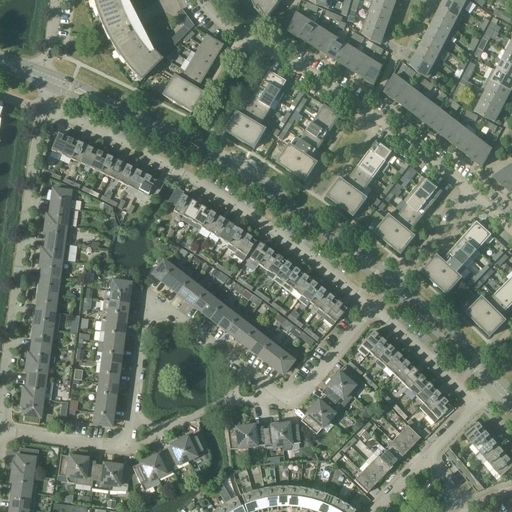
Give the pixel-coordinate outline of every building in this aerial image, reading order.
[(132,21),(127,12),(125,12),(120,0),(93,0),(94,1),(94,0),(97,8),(99,15),(98,15),(101,22),(104,29),(105,28),(110,37),(109,38),(112,44),(116,51),(117,50),(126,63),(125,63),(130,69),(135,75),(135,74),(141,79),(142,79),(161,60),(155,54),(153,56),(149,52),(141,42),(134,31),(136,30),(132,21)] [(252,0),(256,9),(259,7),(267,19),(282,0),(252,0)] [(332,0),(309,0),(309,1),(329,9),(332,0)] [(372,0),(371,2),(372,3),(373,3),(392,13),(395,3),(389,0),(372,0)] [(450,0),(445,0),(442,7),(459,20),(466,11),(465,10),(464,11),(450,0)] [(468,0),(450,0),(464,11),(465,10),(471,2),(468,0)] [(373,3),(372,3),(367,13),(369,14),(369,13),(388,24),(392,13),(373,3)] [(442,7),(437,17),(454,30),(461,21),(459,20),(442,7)] [(164,57),(194,26),(182,9),(176,13),(183,25),(184,26),(159,52),(164,57)] [(496,9),(493,15),(500,18),(503,13),(496,9)] [(510,23),(511,19),(511,15),(504,12),(501,18),(510,23)] [(363,23),(365,24),(365,23),(384,34),(388,24),(369,13),(369,14),(363,23)] [(300,39),(300,38),(307,20),(297,14),(290,33),(300,39)] [(437,17),(432,27),(449,40),(449,39),(456,31),(454,30),(437,17)] [(316,26),(307,20),(300,38),(309,44),(316,26)] [(491,22),(488,28),(494,31),(497,25),(491,22)] [(380,45),(384,34),(365,23),(365,24),(360,33),(380,45)] [(309,44),(318,50),(325,32),(316,26),(309,44)] [(451,41),(449,39),(449,40),(432,27),(427,37),(444,50),(444,49),(451,41)] [(489,41),(494,31),(488,28),(483,38),(489,41)] [(335,38),(325,32),(318,50),(327,56),(335,38)] [(222,45),(206,36),(201,45),(217,55),(220,49),(220,48),(222,45)] [(427,37),(422,46),(439,59),(441,60),(444,63),(450,54),(446,51),(446,50),(444,49),(444,50),(427,37)] [(344,44),(335,38),(327,56),(337,61),(344,44)] [(483,39),(478,49),(483,52),(488,41),(483,39)] [(337,61),(346,67),(353,49),(344,44),(337,61)] [(201,45),(196,54),(211,63),(213,60),(213,61),(217,55),(201,45)] [(422,46),(416,56),(434,69),(441,60),(439,59),(422,46)] [(378,47),(376,52),(381,55),(384,50),(378,47)] [(363,55),(353,49),(346,67),(355,73),(363,55)] [(483,52),(478,49),(474,55),(480,58),(483,52)] [(502,61),(511,66),(511,53),(508,51),(508,52),(502,49),(497,59),(502,61)] [(191,51),(186,60),(190,63),(206,72),(210,66),(209,66),(211,63),(196,54),(191,51)] [(355,73),(364,79),(365,79),(372,61),(363,55),(355,73)] [(436,70),(434,69),(416,56),(411,66),(429,79),(436,70)] [(382,67),(372,61),(365,79),(364,79),(374,86),(382,67)] [(511,66),(502,61),(497,72),(511,79),(511,66)] [(206,72),(190,63),(185,72),(201,81),(202,78),(203,78),(206,72)] [(470,63),(467,69),(473,72),(476,66),(470,63)] [(403,71),(408,75),(411,70),(406,66),(403,71)] [(473,72),(467,69),(464,75),(469,78),(473,72)] [(487,79),(492,82),(509,91),(509,90),(511,86),(511,79),(497,72),(492,70),(487,79)] [(185,72),(180,80),(196,90),(196,89),(200,84),(199,83),(201,81),(185,72)] [(268,76),(265,81),(281,91),(286,82),(271,73),(269,76),(268,76)] [(180,80),(174,76),(162,96),(191,113),(203,93),(196,89),(196,90),(180,80)] [(404,83),(395,76),(385,94),(395,101),(395,100),(404,83)] [(421,84),(426,87),(429,83),(424,79),(421,84)] [(482,90),(487,92),(504,101),(504,100),(510,93),(511,91),(509,90),(509,91),(492,82),(487,79),(482,90)] [(284,93),(281,91),(265,81),(261,87),(262,88),(260,91),(276,100),(279,102),(284,93)] [(395,100),(404,106),(413,89),(404,83),(395,100)] [(434,86),(429,83),(426,87),(430,91),(434,86)] [(460,83),(457,89),(462,92),(465,86),(460,83)] [(404,106),(412,113),(421,96),(413,89),(404,106)] [(462,92),(457,89),(453,96),(459,98),(462,92)] [(270,109),(276,100),(260,91),(259,93),(258,93),(254,99),(270,109)] [(506,101),(504,100),(504,101),(487,92),(481,102),(498,111),(499,110),(504,103),(506,101)] [(447,96),(442,93),(439,97),(443,101),(447,96)] [(412,113),(421,120),(430,103),(421,96),(412,113)] [(252,105),(250,108),(265,117),(270,109),(254,99),(251,105),(252,105)] [(447,104),(452,108),(456,103),(451,99),(447,104)] [(500,111),(499,110),(498,111),(481,102),(476,113),(493,122),(494,120),(499,113),(500,111)] [(421,120),(430,127),(439,110),(430,103),(421,120)] [(460,106),(456,103),(452,108),(457,111),(460,106)] [(339,116),(325,106),(319,115),(334,125),(338,119),(337,119),(339,116)] [(248,111),(247,111),(244,116),(260,126),(265,117),(250,108),(248,111)] [(430,127),(439,133),(448,116),(439,110),(430,127)] [(226,132),(255,149),(266,130),(260,126),(244,116),(238,112),(226,132)] [(330,131),(334,125),(319,115),(313,123),(328,133),(330,131)] [(439,133),(447,140),(456,123),(448,116),(439,133)] [(327,136),(326,136),(328,133),(313,123),(307,132),(323,142),(327,136)] [(447,140),(456,147),(465,130),(456,123),(447,140)] [(284,129),(279,138),(282,140),(288,132),(284,129)] [(465,153),(474,136),(465,130),(456,147),(465,153)] [(318,148),(319,148),(323,142),(307,132),(302,140),(317,150),(318,148)] [(51,151),(61,155),(68,139),(58,134),(51,151)] [(474,160),(482,143),(474,136),(465,153),(473,160),(474,160)] [(292,146),(296,149),(312,159),(315,153),(317,150),(302,140),(302,141),(298,138),(295,139),(292,143),(292,146)] [(78,143),(68,139),(61,155),(71,160),(78,143)] [(375,145),(371,151),(386,162),(389,164),(395,155),(392,153),(378,142),(375,146),(375,145)] [(88,148),(78,143),(71,160),(81,164),(88,148)] [(474,160),(473,160),(472,160),(482,168),(492,150),(482,143),(474,160)] [(296,149),(292,146),(290,144),(278,163),(305,182),(318,163),(314,161),(312,159),(296,149)] [(81,164),(90,168),(98,152),(88,148),(81,164)] [(371,151),(366,156),(367,157),(365,159),(379,170),(383,173),(389,164),(386,162),(371,151)] [(107,157),(98,152),(90,168),(100,173),(107,157)] [(100,173),(109,178),(117,161),(107,157),(100,173)] [(365,159),(363,162),(363,161),(358,167),(373,178),(379,170),(365,159)] [(119,182),(127,166),(117,161),(109,178),(119,182)] [(137,171),(127,166),(119,182),(128,187),(137,171)] [(503,187),(504,186),(503,186),(511,179),(511,167),(510,166),(494,178),(503,187)] [(358,167),(354,173),(355,173),(353,176),(367,186),(373,178),(358,167)] [(126,192),(135,197),(146,176),(137,171),(128,187),(126,192)] [(156,181),(146,176),(135,197),(145,202),(148,202),(155,189),(153,187),(156,181)] [(353,176),(351,178),(350,178),(347,183),(346,183),(361,194),(362,194),(367,186),(353,176)] [(417,186),(421,189),(435,201),(440,195),(439,195),(441,192),(424,178),(417,186)] [(367,199),(362,194),(361,194),(346,183),(347,183),(341,179),(327,197),(354,217),(367,199)] [(511,192),(511,179),(503,186),(504,186),(511,193),(511,192)] [(411,194),(414,197),(428,208),(430,206),(431,206),(435,201),(421,189),(417,186),(411,194)] [(50,207),(68,210),(74,210),(77,191),(71,188),(70,192),(53,190),(50,207)] [(426,211),(428,208),(414,197),(411,194),(404,202),(408,205),(422,217),(427,211),(426,211)] [(173,211),(183,217),(192,201),(182,196),(173,211)] [(192,201),(183,217),(180,221),(190,226),(201,207),(192,201)] [(402,201),(396,208),(402,213),(415,224),(417,221),(418,222),(422,217),(408,205),(404,202),(402,201)] [(108,215),(110,207),(103,204),(101,213),(108,215)] [(74,210),(68,210),(50,207),(49,216),(46,215),(45,224),(66,227),(72,228),(74,210)] [(199,231),(201,228),(210,212),(201,207),(190,226),(199,231)] [(220,218),(210,212),(201,228),(210,233),(220,218)] [(402,213),(395,220),(395,221),(410,232),(414,227),(413,227),(415,224),(402,213)] [(390,216),(376,233),(401,254),(416,237),(410,232),(395,221),(395,220),(390,216)] [(229,224),(220,218),(210,233),(219,239),(229,224)] [(475,226),(470,231),(484,243),(491,235),(478,223),(475,226)] [(69,245),(72,228),(66,227),(45,224),(44,233),(47,233),(46,242),(63,244),(69,245)] [(219,239),(228,245),(238,230),(229,224),(219,239)] [(228,245),(226,248),(235,254),(247,236),(238,230),(228,245)] [(466,236),(464,239),(477,251),(484,243),(470,231),(465,236),(466,236)] [(256,242),(247,236),(235,254),(233,255),(242,261),(246,257),(256,242)] [(480,253),(477,251),(464,239),(462,241),(461,241),(456,246),(470,258),(473,261),(480,253)] [(69,245),(63,244),(46,242),(45,250),(42,250),(40,259),(61,261),(67,262),(69,245)] [(258,265),(269,250),(259,244),(249,259),(247,262),(256,269),(258,265)] [(450,254),(463,266),(470,258),(456,246),(452,251),(452,252),(450,254)] [(258,265),(267,271),(277,257),(269,250),(258,265)] [(463,266),(450,254),(448,256),(447,256),(443,261),(457,274),(457,273),(460,276),(466,269),(463,266)] [(437,256),(422,272),(447,295),(462,278),(460,276),(457,273),(457,274),(443,261),(437,256)] [(192,261),(199,266),(201,262),(195,257),(192,261)] [(267,271),(265,275),(273,281),(286,263),(277,257),(267,271)] [(59,279),(61,261),(40,259),(39,268),(42,268),(41,276),(59,279)] [(163,261),(153,274),(155,276),(154,277),(160,282),(161,282),(171,268),(163,261)] [(161,282),(160,282),(169,288),(169,287),(179,274),(183,269),(175,263),(171,268),(161,282)] [(273,281),(282,287),(295,269),(286,263),(273,281)] [(169,287),(169,288),(177,294),(187,280),(191,275),(183,269),(179,274),(169,287)] [(295,269),(282,287),(290,293),(293,290),(304,276),(295,269)] [(56,296),(59,279),(41,276),(40,285),(37,285),(36,293),(56,296)] [(293,290),(301,296),(312,282),(304,276),(293,290)] [(106,285),(106,286),(106,288),(107,289),(107,292),(111,292),(128,295),(129,295),(130,287),(129,287),(129,284),(118,283),(116,281),(114,280),(112,280),(110,280),(108,281),(107,283),(106,285)] [(177,294),(185,300),(185,299),(196,286),(187,280),(177,294)] [(511,283),(509,281),(502,288),(511,298),(511,283)] [(312,282),(301,296),(298,300),(306,307),(310,303),(321,289),(312,282)] [(185,299),(185,300),(193,307),(193,306),(204,293),(196,286),(185,299)] [(510,307),(511,304),(511,298),(502,288),(495,296),(508,308),(510,306),(510,307)] [(310,303),(318,309),(329,295),(321,289),(310,303)] [(105,292),(104,302),(110,303),(126,305),(127,305),(129,295),(128,295),(111,292),(107,292),(105,292)] [(54,313),(56,296),(36,293),(35,302),(37,303),(36,311),(54,313)] [(193,306),(193,307),(201,313),(202,312),(212,299),(204,293),(193,306)] [(323,319),(338,302),(329,295),(318,309),(315,313),(323,319)] [(259,300),(253,296),(249,301),(255,305),(259,300)] [(495,296),(488,303),(501,316),(506,311),(505,311),(508,308),(495,296)] [(506,321),(501,316),(488,303),(483,297),(467,313),(491,337),(506,321)] [(202,312),(201,313),(209,319),(220,305),(212,299),(202,312)] [(209,319),(217,326),(218,325),(228,311),(232,307),(223,300),(220,305),(209,319)] [(104,302),(103,312),(108,313),(126,315),(127,305),(126,305),(110,303),(104,302)] [(346,309),(338,302),(323,319),(332,327),(335,323),(346,309)] [(218,325),(217,326),(225,332),(236,318),(240,313),(232,307),(228,311),(218,325)] [(54,313),(36,311),(35,319),(32,319),(31,328),(52,331),(58,331),(60,314),(54,313)] [(103,312),(101,322),(123,325),(125,325),(126,315),(108,313),(103,312)] [(225,332),(233,338),(234,337),(244,324),(248,319),(240,313),(236,318),(225,332)] [(278,314),(274,319),(278,323),(282,318),(278,314)] [(286,321),(281,326),(287,330),(291,325),(286,321)] [(101,322),(100,332),(123,335),(125,325),(123,325),(101,322)] [(234,337),(233,338),(242,344),(252,330),(244,324),(234,337)] [(294,326),(289,333),(293,336),(298,329),(294,326)] [(49,348),(52,331),(31,328),(30,337),(33,337),(32,346),(49,348)] [(250,349),(250,350),(258,357),(268,343),(272,338),(274,335),(266,329),(260,336),(250,349)] [(242,344),(250,350),(250,349),(260,336),(252,330),(242,344)] [(100,332),(98,342),(104,343),(121,345),(122,345),(123,335),(100,332)] [(369,353),(381,339),(373,332),(357,350),(365,357),(369,353)] [(302,333),(299,337),(303,341),(307,336),(302,333)] [(258,357),(266,363),(266,362),(277,349),(280,344),(272,338),(268,343),(258,357)] [(389,347),(381,339),(369,353),(377,360),(389,347)] [(104,343),(103,353),(120,356),(121,356),(122,345),(121,345),(104,343)] [(266,362),(266,363),(274,369),(285,355),(288,350),(280,344),(277,349),(266,362)] [(48,358),(49,348),(32,346),(31,354),(28,354),(26,363),(47,365),(47,364),(54,364),(54,358),(48,358)] [(377,360),(375,363),(383,370),(385,367),(397,354),(399,352),(395,348),(393,350),(389,347),(377,360)] [(274,369),(280,374),(281,373),(283,375),(293,362),(299,354),(290,348),(288,350),(285,355),(274,369)] [(103,353),(102,363),(118,366),(119,366),(121,356),(120,356),(103,353)] [(405,361),(397,354),(385,367),(393,374),(405,361)] [(413,369),(405,361),(393,374),(400,382),(413,369)] [(28,372),(27,380),(45,383),(47,365),(26,363),(25,372),(28,372)] [(102,363),(100,374),(118,376),(119,366),(118,366),(102,363)] [(347,365),(354,371),(356,368),(350,363),(347,365)] [(364,384),(360,380),(346,368),(341,375),(338,373),(333,380),(348,393),(353,397),(364,384)] [(362,374),(356,368),(354,371),(360,376),(362,374)] [(400,382),(408,389),(421,376),(413,369),(400,382)] [(75,370),(73,380),(79,381),(80,381),(82,371),(75,370)] [(100,374),(99,384),(115,386),(116,386),(118,376),(100,374)] [(363,379),(369,385),(371,382),(365,376),(363,379)] [(408,389),(415,397),(428,384),(421,376),(408,389)] [(23,388),(22,397),(42,400),(50,401),(53,384),(45,383),(27,380),(26,389),(23,388)] [(348,393),(333,380),(327,387),(329,388),(323,395),(325,397),(326,397),(339,408),(340,408),(342,410),(353,397),(348,393)] [(377,388),(371,382),(369,385),(375,390),(377,388)] [(99,384),(98,394),(115,396),(116,386),(115,386),(99,384)] [(423,404),(436,392),(428,384),(415,397),(423,404)] [(378,393),(384,399),(386,396),(380,391),(378,393)] [(426,416),(430,412),(443,400),(436,392),(423,404),(419,408),(426,416)] [(98,394),(96,404),(113,406),(114,406),(115,396),(98,394)] [(392,402),(386,396),(384,399),(390,405),(392,402)] [(24,406),(22,415),(24,416),(23,423),(39,425),(42,400),(22,397),(21,406),(24,406)] [(326,397),(325,397),(320,403),(318,401),(312,408),(333,426),(344,412),(342,410),(340,408),(339,408),(326,397)] [(379,408),(384,403),(378,397),(376,400),(376,405),(379,408)] [(451,408),(443,400),(430,412),(426,416),(434,423),(438,420),(451,408)] [(62,403),(59,420),(65,421),(68,403),(62,403)] [(96,404),(95,414),(112,416),(114,406),(113,406),(96,404)] [(393,408),(398,414),(401,411),(395,405),(393,408)] [(384,407),(378,413),(380,416),(386,410),(384,407)] [(308,417),(303,423),(316,435),(322,428),(327,433),(333,426),(312,408),(306,415),(308,417)] [(373,415),(367,410),(361,416),(367,421),(373,415)] [(407,418),(401,411),(398,414),(404,420),(407,418)] [(380,416),(378,413),(372,419),(374,422),(380,416)] [(95,414),(93,425),(110,427),(110,424),(111,424),(112,416),(95,414)] [(407,423),(413,429),(415,426),(409,420),(407,423)] [(369,423),(363,429),(365,431),(371,425),(369,423)] [(288,424),(279,426),(282,446),(283,452),(289,451),(291,448),(291,445),(300,444),(298,426),(289,427),(288,424)] [(466,436),(473,444),(487,433),(479,424),(466,436)] [(263,431),(263,428),(254,429),(253,426),(245,427),(247,448),(264,446),(263,431)] [(271,430),(263,431),(264,446),(264,449),(282,446),(279,426),(271,427),(271,430)] [(407,426),(399,434),(412,447),(420,439),(407,426)] [(421,432),(415,426),(413,429),(419,434),(421,432)] [(247,448),(245,427),(236,429),(236,431),(227,432),(229,450),(247,448)] [(365,431),(363,429),(357,435),(359,437),(365,431)] [(494,441),(487,433),(473,444),(480,452),(494,441)] [(405,455),(412,447),(399,434),(392,442),(405,455)] [(197,439),(196,437),(188,441),(187,439),(179,443),(187,461),(203,454),(204,454),(197,439)] [(201,437),(197,439),(204,454),(203,454),(206,461),(209,460),(208,451),(201,437)] [(353,438),(348,444),(350,447),(356,441),(353,438)] [(494,441),(480,452),(487,461),(501,449),(503,447),(499,442),(497,444),(494,441)] [(392,442),(384,450),(397,462),(405,455),(392,442)] [(179,443),(171,446),(172,449),(164,453),(165,455),(172,469),(172,468),(187,461),(179,443)] [(350,447),(348,444),(342,450),(344,453),(350,447)] [(390,470),(397,462),(384,450),(381,446),(373,454),(377,458),(377,457),(390,470)] [(444,454),(451,463),(457,458),(450,448),(444,454)] [(13,464),(11,473),(32,476),(34,461),(35,459),(37,459),(38,452),(20,449),(19,456),(17,456),(16,465),(13,464)] [(508,457),(501,449),(487,461),(494,469),(508,457)] [(335,462),(341,456),(338,454),(333,460),(335,462)] [(157,479),(173,471),(172,468),(172,469),(165,455),(158,459),(156,456),(148,460),(157,479)] [(60,459),(58,476),(67,477),(66,480),(69,484),(75,484),(78,458),(69,457),(69,460),(60,459)] [(377,458),(369,465),(382,478),(390,470),(377,457),(377,458)] [(511,468),(511,462),(508,457),(494,469),(501,477),(511,468)] [(87,459),(78,458),(75,484),(92,487),(93,481),(95,466),(96,463),(87,462),(87,459)] [(465,466),(457,458),(451,463),(458,471),(465,466)] [(157,479),(148,460),(140,464),(141,466),(133,470),(135,475),(139,483),(141,486),(143,492),(160,484),(157,479)] [(93,481),(92,487),(91,489),(109,492),(110,486),(112,466),(103,464),(103,467),(95,466),(93,481)] [(369,465),(362,473),(374,485),(382,478),(369,465)] [(112,466),(110,486),(109,492),(127,492),(127,488),(130,471),(121,470),(121,467),(112,466)] [(471,474),(465,466),(458,471),(465,479),(471,474)] [(30,493),(32,476),(11,473),(10,482),(13,483),(12,491),(30,493)] [(374,485),(362,473),(354,481),(367,493),(374,485)] [(465,479),(472,487),(478,482),(471,474),(465,479)] [(485,489),(478,482),(472,487),(477,493),(485,489)] [(216,487),(219,493),(225,490),(221,483),(216,487)] [(307,508),(317,511),(323,494),(324,489),(313,485),(311,490),(307,508)] [(264,489),(267,507),(277,505),(275,487),(267,488),(264,489)] [(275,487),(277,505),(287,505),(287,487),(283,487),(279,487),(275,487)] [(287,487),(287,505),(297,506),(299,488),(295,488),(291,487),(287,487)] [(299,488),(297,506),(307,508),(311,490),(307,489),(303,489),(299,488)] [(267,507),(264,489),(258,490),(252,492),(257,509),(267,507)] [(327,511),(334,498),(336,493),(325,489),(323,494),(317,511),(320,511),(327,511)] [(30,493),(12,491),(10,508),(27,511),(33,511),(36,494),(30,493)] [(244,494),(241,496),(247,511),(248,511),(257,509),(252,492),(248,493),(244,494)] [(229,501),(225,503),(230,511),(242,511),(236,498),(232,499),(229,501)] [(334,498),(327,511),(339,511),(344,504),(341,502),(338,500),(334,498)] [(107,500),(106,509),(114,510),(115,501),(107,500)] [(344,504),(339,511),(354,511),(355,511),(351,508),(348,506),(351,502),(348,500),(345,504),(344,504)] [(143,502),(137,505),(139,510),(145,508),(143,502)] [(230,511),(225,503),(221,506),(216,510),(216,511),(230,511)]
